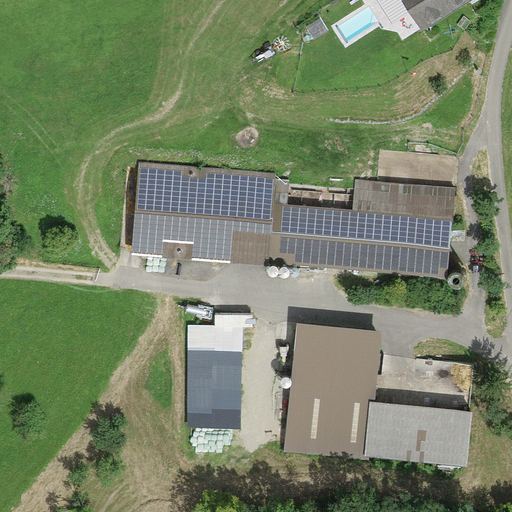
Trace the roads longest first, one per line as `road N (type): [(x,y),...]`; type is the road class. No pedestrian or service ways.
road 1 (track): [(511,363),(435,324),(93,278),(0,274)]
road 2 (track): [(511,13),(486,91),(511,341)]
